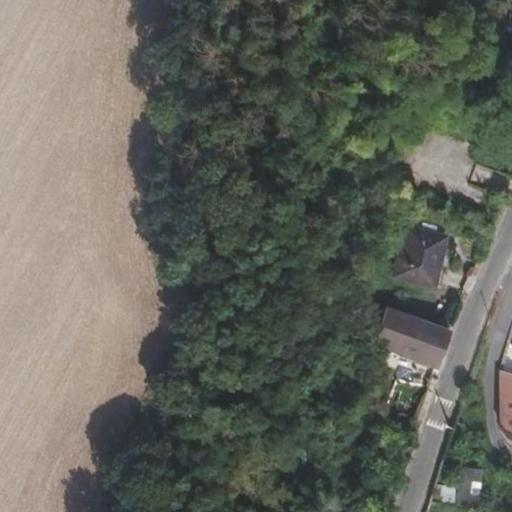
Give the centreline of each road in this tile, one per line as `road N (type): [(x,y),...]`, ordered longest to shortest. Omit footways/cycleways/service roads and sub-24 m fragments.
road 1 (unclassified): [(511,219),(404,511)]
road 2 (residential): [(511,467),(494,442),(485,401),(511,219)]
